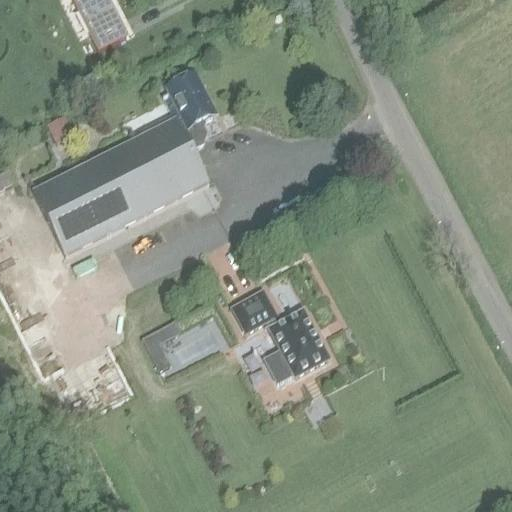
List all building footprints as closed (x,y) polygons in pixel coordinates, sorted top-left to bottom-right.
[(68,0),(97,56),(124,42),(116,25),(119,24),(106,0),(68,0)] [(65,261),(208,189),(190,153),(200,147),(204,138),(198,128),(214,120),(193,78),(168,90),(171,95),(163,100),(172,118),(140,134),(144,141),(32,197),(65,261)] [(65,121),(47,129),(53,142),(71,133),(65,121)] [(5,166),(0,168),(0,195),(16,188),(5,166)] [(302,317),(277,331),(273,324),(276,322),(262,297),(231,314),(244,339),(265,328),(269,335),(268,335),(280,357),(264,365),(277,389),(293,380),(294,383),(328,365),(302,317)] [(170,370),(159,349),(180,338),(174,326),(142,344),(159,376),(170,370)]
